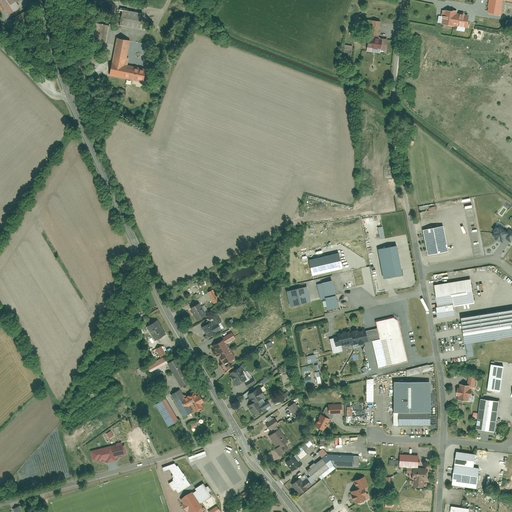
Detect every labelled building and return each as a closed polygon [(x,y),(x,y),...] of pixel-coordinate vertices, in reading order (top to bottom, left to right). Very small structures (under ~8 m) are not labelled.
[(0,0),(0,2),(7,15),(19,8),(15,2),(13,0),(0,0)] [(501,0),(489,0),(488,12),(500,14),(503,0),(501,0)] [(141,14),(120,10),(117,25),(139,28),(141,14)] [(438,15),(437,22),(468,27),(469,20),(467,20),(468,14),(457,13),(457,11),(449,10),(449,11),(442,10),(441,16),(438,15)] [(380,21),(368,19),(366,33),(378,34),(380,21)] [(108,25),(94,23),(90,48),(104,50),(108,25)] [(371,37),(367,37),(365,51),(379,53),(380,48),(381,39),(378,39),(379,36),(371,35),(371,37)] [(129,41),(116,38),(109,75),(131,79),(130,84),(136,85),(137,80),(140,81),(143,68),(126,65),(127,58),(126,58),(129,41)] [(126,97),(138,99),(140,86),(136,85),(130,84),(129,84),(126,97)] [(428,255),(448,251),(442,224),(422,228),(428,255)] [(505,236),(508,232),(499,225),(498,227),(495,226),(492,230),(494,232),(493,234),(495,236),(494,237),(498,240),(499,238),(502,240),(505,236)] [(377,247),(382,278),(402,274),(396,244),(377,247)] [(311,274),(342,267),(338,252),(307,258),(311,274)] [(327,309),(337,307),(330,280),(316,283),(319,298),(324,297),(327,309)] [(433,285),(438,316),(455,314),(454,304),(474,301),(471,280),(433,285)] [(290,306),(310,302),(307,287),(287,291),(290,306)] [(207,291),(214,303),(219,300),(212,288),(207,291)] [(197,320),(206,314),(199,302),(189,307),(197,320)] [(465,343),(511,335),(511,308),(461,317),(465,343)] [(214,319),(216,322),(221,319),(217,311),(211,315),(214,319)] [(377,368),(407,360),(396,315),(375,320),(379,338),(371,340),(377,368)] [(145,325),(154,340),(165,333),(157,319),(145,325)] [(201,326),(207,336),(220,329),(216,322),(214,319),(201,326)] [(351,344),(366,340),(364,328),(357,330),(357,328),(337,333),(337,336),(333,337),(335,345),(351,342),(351,344)] [(223,338),(226,343),(235,337),(231,331),(222,337),(223,338)] [(212,345),(222,363),(234,356),(226,343),(223,338),(212,345)] [(155,348),(160,356),(165,353),(160,345),(155,348)] [(305,356),(306,363),(315,361),(314,354),(305,356)] [(144,366),(148,372),(166,362),(163,356),(144,366)] [(176,358),(167,363),(180,386),(189,382),(176,358)] [(406,375),(429,371),(428,364),(405,369),(406,375)] [(491,365),(488,390),(500,392),(504,366),(491,365)] [(236,384),(246,378),(239,366),(229,372),(236,384)] [(470,385),(470,386),(475,387),(476,376),(468,375),(467,384),(470,385)] [(262,385),(269,380),(266,376),(259,381),(262,385)] [(244,382),(247,387),(255,382),(252,377),(244,382)] [(365,379),(366,401),(375,401),(374,379),(365,379)] [(392,380),(392,412),(397,412),(430,412),(430,380),(392,380)] [(458,395),(457,399),(468,400),(469,395),(471,396),(472,389),(470,389),(470,386),(470,385),(467,384),(459,383),(459,386),(457,386),(456,395),(458,395)] [(247,404),(254,415),(262,410),(263,412),(272,407),(267,400),(265,401),(262,398),(265,396),(259,386),(246,394),(251,402),(247,404)] [(170,394),(183,416),(192,410),(188,404),(183,396),(179,389),(170,394)] [(193,390),(183,396),(188,404),(190,403),(194,411),(203,406),(201,402),(203,401),(198,393),(196,394),(193,390)] [(279,396),(282,400),(289,396),(286,392),(279,396)] [(178,419),(165,397),(154,404),(167,426),(178,419)] [(476,428),(494,431),(498,400),(480,398),(478,412),(477,418),(476,428)] [(287,406),(294,414),(301,409),(294,401),(287,406)] [(328,404),(328,413),(342,412),(341,403),(328,404)] [(430,425),(430,412),(397,412),(397,425),(430,425)] [(314,425),(323,430),(329,418),(320,413),(314,425)] [(266,423),(273,432),(278,428),(275,424),(278,423),(274,417),(266,423)] [(284,443),(288,440),(279,428),(278,428),(273,432),(268,436),(276,446),(277,448),(284,443)] [(137,431),(127,433),(129,441),(126,441),(128,447),(132,446),(134,454),(144,451),(141,438),(139,438),(137,431)] [(319,438),(319,445),(327,445),(326,437),(319,438)] [(288,449),(284,443),(277,448),(276,446),(274,448),(279,455),(288,449)] [(124,454),(122,444),(96,450),(97,453),(93,454),(94,461),(98,460),(99,461),(107,459),(107,462),(115,460),(114,457),(124,454)] [(454,464),(473,466),(475,453),(456,450),(454,464)] [(204,451),(187,457),(189,462),(206,456),(204,451)] [(309,475),(313,480),(332,465),(358,465),(359,455),(326,453),(305,470),(309,475)] [(411,467),(417,467),(418,454),(399,453),(398,466),(406,467),(411,467)] [(292,471),(302,463),(295,454),(285,461),(292,471)] [(169,482),(178,493),(193,485),(178,463),(162,467),(164,471),(171,469),(175,479),(169,482)] [(454,464),(452,485),(476,488),(479,467),(473,466),(454,464)] [(417,467),(411,467),(411,473),(411,479),(413,479),(413,486),(423,487),(423,480),(426,480),(426,467),(417,467)] [(350,491),(354,503),(365,499),(364,495),(366,494),(363,487),(367,485),(364,476),(352,480),(356,489),(350,491)] [(291,484),(298,493),(311,484),(310,483),(306,478),(302,481),(299,478),(291,484)] [(192,492),(181,499),(184,503),(183,505),(187,511),(188,510),(189,511),(192,511),(201,506),(200,504),(211,496),(208,492),(211,490),(208,486),(206,488),(203,484),(196,488),(197,490),(193,493),(192,492)]
